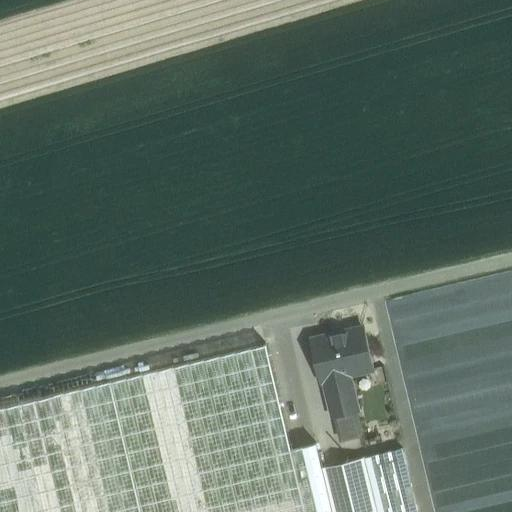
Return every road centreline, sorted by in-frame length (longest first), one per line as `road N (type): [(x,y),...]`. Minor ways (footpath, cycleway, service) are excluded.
road 1 (track): [(0,390),(284,307),(373,295),(511,259)]
road 2 (track): [(373,295),(426,511)]
road 3 (track): [(284,307),(322,452)]
